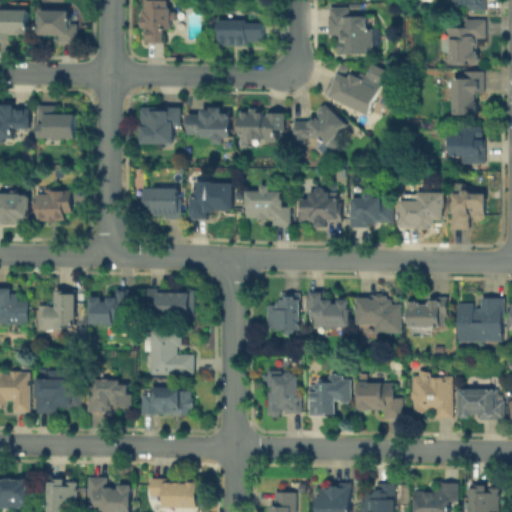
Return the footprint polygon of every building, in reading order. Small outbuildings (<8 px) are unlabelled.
[(485,0),(485,11),(453,10),(453,0),(485,0)] [(166,44),(149,44),(149,1),(174,2),(174,31),(167,31),(166,44)] [(333,36),(333,9),(352,10),(352,17),(374,17),(373,57),(338,56),(338,36),(333,36)] [(43,38),(43,11),(71,11),(71,38),(43,38)] [(10,41),(0,41),(0,13),(32,13),(32,34),(10,34),(10,41)] [(478,64),(452,64),(452,29),(469,29),(469,21),(488,21),(488,35),(478,35),(478,64)] [(220,22),(269,22),(268,44),(251,44),(251,48),(220,48),(220,22)] [(329,96),(345,68),(366,80),(374,65),(393,77),(369,119),(329,96)] [(455,78),(473,78),(473,73),(487,73),(487,96),(481,96),(481,117),(455,117),(455,78)] [(17,140),(0,140),(0,108),(31,108),(31,130),(17,130),(17,140)] [(349,126),(334,144),(328,139),(299,138),(299,125),(313,125),(329,108),(349,126)] [(64,109),(64,115),(80,115),(80,142),(41,141),(41,109),(64,109)] [(184,109),(183,132),(179,132),(179,146),(165,146),(165,153),(145,153),(146,109),(184,109)] [(225,109),(225,117),(233,117),(233,135),(230,135),(230,142),(208,141),(208,135),(192,135),(192,117),(207,117),(207,109),(225,109)] [(244,137),(244,114),(285,114),(285,137),(244,137)] [(488,160),(451,160),(451,137),(463,137),(463,125),(488,125),(488,160)] [(201,196),(202,183),(240,183),(240,196),(246,196),(246,206),(237,206),(237,216),(192,216),(192,196),(201,196)] [(147,217),(147,190),(182,190),(182,217),(147,217)] [(250,221),(250,190),(277,190),(277,193),(289,193),(289,209),(294,209),(293,227),(275,227),(275,221),(250,221)] [(40,192),(77,192),(77,220),(65,220),(65,223),(40,223),(40,192)] [(331,192),(331,202),(345,202),(345,222),(328,222),(328,229),(318,229),(318,221),(306,221),(306,202),(314,202),(314,192),(331,192)] [(473,230),(456,230),(456,192),(488,192),(488,207),(473,207),(473,230)] [(434,227),(403,227),(403,202),(420,202),(420,195),(446,195),(446,220),(434,219),(434,227)] [(0,196),(33,196),(33,226),(0,225),(0,196)] [(378,196),(378,205),(396,205),(396,227),(353,227),(354,196),(378,196)] [(0,289),(15,289),(15,296),(22,296),(22,304),(31,304),(30,325),(0,325),(0,289)] [(91,328),(91,299),(119,299),(119,291),(135,291),(135,312),(129,312),(129,333),(117,333),(117,328),(91,328)] [(169,291),(169,294),(194,294),(193,318),(161,318),(161,310),(151,310),(151,291),(169,291)] [(44,307),(58,307),(58,293),(79,293),(79,329),(44,329),(44,307)] [(314,313),(310,313),(310,294),(328,294),(328,299),(354,299),(354,330),(314,330),(314,313)] [(270,305),(284,305),(284,296),(304,296),(304,332),(270,332),(270,305)] [(392,298),(392,306),(406,306),(406,334),(378,334),(378,326),(359,326),(359,297),(392,298)] [(506,311),(506,343),(462,343),(462,304),(481,305),(481,311),(486,311),(486,298),(506,298),(506,311)] [(445,308),(445,329),(412,328),(412,304),(425,304),(425,308),(433,308),(433,302),(445,302),(445,308)] [(153,353),(151,353),(151,331),(185,331),(185,355),(198,355),(198,376),(152,376),(153,353)] [(454,416),(417,416),(417,380),(441,380),(441,370),(462,370),(462,389),(454,389),(454,416)] [(285,371),(285,374),(299,374),(299,396),(303,396),(303,412),(272,412),(272,396),(274,396),(275,387),(267,387),(267,371),(285,371)] [(32,400),(32,413),(16,412),(16,400),(10,400),(10,406),(0,406),(0,373),(32,373),(32,400)] [(84,399),(84,407),(68,407),(68,399),(58,399),(58,415),(39,415),(39,381),(49,381),(49,373),(84,373),(84,399)] [(312,385),(333,385),(333,376),(347,376),(347,386),(354,386),(354,406),(339,406),(339,417),(312,417),(312,385)] [(123,383),(123,388),(133,388),(133,406),(112,406),(112,413),(91,413),(91,394),(99,394),(99,383),(123,383)] [(399,384),(399,400),(404,400),(404,419),(386,419),(386,408),(362,408),(362,384),(399,384)] [(184,388),(184,394),(192,394),(192,416),(146,416),(146,393),(157,393),(157,388),(184,388)] [(497,389),(497,400),(506,400),(506,422),(485,422),(485,415),(463,415),(463,389),(497,389)] [(155,496),(155,478),(203,479),(203,510),(165,510),(165,496),(155,496)] [(33,501),(33,509),(2,509),(2,501),(0,501),(0,481),(33,481),(33,501)] [(50,511),(50,481),(80,481),(80,511),(50,511)] [(117,481),(117,490),(133,490),(133,511),(90,511),(90,490),(90,481),(117,481)] [(397,511),(366,511),(366,503),(375,503),(375,492),(381,492),(381,484),(397,484),(397,511)] [(452,511),(418,511),(418,493),(439,493),(439,485),(460,485),(460,501),(452,501),(452,511)] [(492,486),(492,490),(502,490),(502,511),(473,511),(473,486),(492,486)] [(322,511),(322,488),(354,488),(354,511),(322,511)] [(271,511),(271,506),(280,506),(280,494),(300,494),(300,511),(271,511)]
